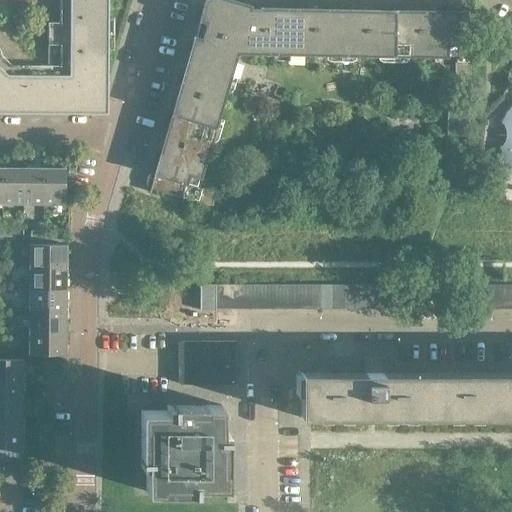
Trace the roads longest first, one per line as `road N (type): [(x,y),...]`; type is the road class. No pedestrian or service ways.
road 1 (residential): [(84,511),(89,314),(99,218),(123,132)]
road 2 (residential): [(273,324),(511,326)]
road 3 (residential): [(269,511),(273,324)]
road 4 (residential): [(123,132),(159,0)]
road 5 (unclassified): [(123,132),(0,128)]
